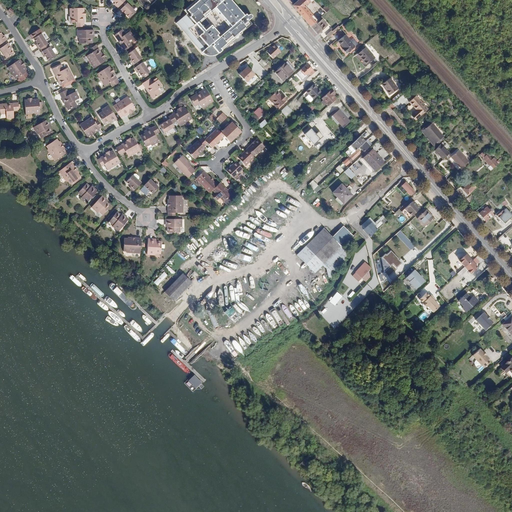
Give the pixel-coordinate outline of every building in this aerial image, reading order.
[(250,22),(248,20),(250,17),(254,13),(255,13),(255,12),(255,11),(254,11),(254,10),(253,10),(253,9),(252,9),(251,10),(250,10),(248,12),(246,11),(243,13),(230,0),(196,0),(187,9),(188,11),(187,12),(177,22),(203,50),(209,44),(213,44),(219,50),(222,47),(250,22)] [(193,0),(184,9),(187,12),(188,11),(187,9),(196,0),(193,0)] [(310,26),(316,20),(304,6),(312,0),(297,0),(292,5),(310,26)] [(119,9),(121,11),(122,10),(124,11),(128,16),(133,11),(125,3),(119,9)] [(69,8),(69,23),(76,22),(76,27),(84,26),(83,15),(82,15),(82,11),(83,11),(83,10),(83,7),(69,8)] [(222,47),(224,49),(254,21),(250,17),(248,20),(250,22),(222,47)] [(321,22),(323,20),(320,17),(316,20),(310,26),(317,34),(325,27),(321,22)] [(35,43),(36,45),(35,46),(37,49),(39,48),(46,44),(46,43),(40,33),(41,32),(38,28),(28,35),(31,39),(32,38),(35,43)] [(91,37),(90,35),(92,35),(92,29),(76,30),(77,38),(78,38),(79,43),(91,42),(91,37)] [(124,33),(121,29),(114,34),(118,40),(117,41),(123,50),(130,45),(127,41),(133,37),(128,30),(124,33)] [(345,34),(337,41),(343,48),(341,49),(345,53),(347,52),(354,46),(345,34)] [(10,48),(9,46),(10,45),(8,42),(0,47),(0,48),(6,58),(13,53),(10,48)] [(94,43),(87,48),(90,52),(97,47),(94,43)] [(272,59),(281,50),(274,43),(266,52),(272,59)] [(39,48),(41,51),(39,52),(41,55),(42,54),(43,56),(47,61),(55,56),(48,46),(48,47),(46,44),(39,48)] [(222,51),(224,49),(222,47),(219,50),(213,44),(209,44),(203,50),(206,53),(210,55),(213,55),(217,55),(218,54),(220,53),(222,51)] [(99,51),(99,50),(97,47),(90,52),(86,55),(93,68),(105,60),(101,54),(101,53),(100,54),(98,51),(99,51)] [(357,54),(366,64),(374,57),(365,47),(357,54)] [(141,58),(134,48),(131,50),(129,51),(126,54),(130,59),(131,60),(130,61),(132,64),(141,58)] [(19,60),(7,67),(16,80),(18,78),(26,73),(27,72),(24,66),(23,66),(22,67),(20,63),(21,62),(20,62),(19,60)] [(136,70),(137,72),(141,76),(143,75),(144,76),(147,74),(146,72),(148,71),(141,61),(132,68),(134,71),(136,70)] [(286,61),(274,72),(282,80),(294,69),(286,61)] [(52,68),(55,75),(54,76),(59,85),(73,78),(67,66),(63,68),(60,63),(52,68)] [(312,76),(315,73),(306,63),(300,69),(306,75),(308,72),(312,76)] [(108,65),(96,73),(103,86),(109,82),(115,78),(116,78),(112,72),(111,71),(110,72),(109,70),(110,69),(109,68),(108,65)] [(238,74),(245,82),(254,74),(247,66),(238,74)] [(26,73),(18,78),(21,82),(29,77),(26,73)] [(390,77),(382,83),(387,90),(386,90),(390,95),(398,88),(390,77)] [(115,78),(109,82),(111,86),(118,82),(115,78)] [(148,91),(153,98),(160,93),(157,88),(161,85),(156,78),(150,82),(147,78),(141,82),(147,92),(148,91)] [(266,83),(265,81),(263,79),(257,84),(261,88),(266,83)] [(313,99),(320,92),(313,84),(305,91),(313,99)] [(196,95),(189,99),(194,106),(198,103),(201,107),(212,100),(205,87),(195,93),(196,95)] [(63,101),(64,100),(68,108),(76,104),(73,99),(78,97),(74,89),(68,93),(65,89),(59,92),(63,101)] [(327,105),(335,98),(332,94),(334,92),(331,89),(321,98),(322,99),(325,103),(327,105)] [(277,108),(287,99),(284,96),(282,97),(281,95),(276,91),(268,98),(272,102),(273,101),(276,103),(274,105),(277,108)] [(428,109),(416,95),(409,101),(411,104),(421,115),(428,109)] [(122,115),(128,112),(128,111),(128,110),(130,109),(131,109),(134,107),(126,96),(114,104),(118,109),(122,115)] [(28,100),(27,100),(24,100),(25,113),(39,112),(39,108),(39,106),(41,106),(40,101),(38,101),(38,99),(32,99),(31,99),(31,100),(28,101),(28,100)] [(7,102),(8,103),(0,103),(0,113),(6,113),(6,118),(14,117),(13,110),(18,109),(18,107),(18,103),(17,101),(7,102)] [(411,104),(409,105),(404,110),(414,121),(421,115),(411,104)] [(109,120),(110,119),(112,121),(116,118),(107,105),(101,109),(102,110),(97,113),(104,123),(109,120)] [(286,117),(293,111),(288,105),(281,111),(286,117)] [(305,115),(313,108),(311,105),(302,113),(305,115)] [(180,108),(179,108),(180,109),(177,110),(171,113),(172,114),(176,120),(179,125),(191,118),(184,106),(180,108)] [(342,127),(349,121),(339,109),(332,115),(342,127)] [(223,122),(227,117),(222,112),(218,117),(223,122)] [(167,117),(171,123),(176,120),(172,114),(167,117)] [(207,119),(211,123),(216,119),(212,114),(207,119)] [(92,131),(93,131),(98,128),(98,127),(100,126),(96,119),(94,121),(90,116),(78,124),(86,136),(88,134),(89,133),(89,132),(92,131)] [(164,119),(165,120),(163,121),(158,124),(162,132),(173,126),(171,123),(167,117),(164,119)] [(49,126),(49,124),(50,124),(48,119),(33,126),(37,133),(39,132),(41,137),(52,131),(49,126)] [(423,129),(434,143),(442,136),(431,122),(423,129)] [(230,143),(241,132),(238,129),(234,125),(232,123),(221,133),(225,137),(230,143)] [(154,134),(157,132),(153,126),(145,130),(146,132),(144,133),(140,136),(146,146),(151,144),(151,145),(158,141),(154,134)] [(311,129),(304,134),(314,145),(323,136),(319,131),(315,134),(311,129)] [(221,133),(217,130),(205,141),(207,143),(213,149),(225,137),(221,133)] [(126,140),(125,141),(120,144),(121,144),(115,148),(119,154),(124,150),(128,156),(139,148),(136,143),(132,136),(129,138),(128,138),(129,140),(127,141),(126,140)] [(359,136),(347,147),(352,153),(359,146),(364,141),(359,136)] [(59,145),(60,144),(58,141),(56,138),(45,145),(51,154),(50,155),(54,160),(66,151),(62,146),(61,147),(59,145)] [(205,141),(202,138),(198,141),(187,152),(194,159),(205,149),(203,147),(207,143),(205,141)] [(265,147),(258,140),(255,142),(253,145),(247,150),(253,157),(256,154),(257,155),(265,147)] [(363,151),(369,146),(364,141),(359,146),(363,151)] [(440,142),(434,148),(438,151),(444,145),(440,142)] [(444,145),(438,151),(443,157),(449,151),(444,145)] [(360,152),(357,149),(342,162),(345,165),(360,152)] [(372,149),(362,158),(373,170),(383,161),(372,149)] [(457,163),(465,156),(459,149),(451,156),(457,163)] [(496,161),(486,149),(479,155),(487,163),(490,166),(488,168),(491,171),(501,161),(499,159),(496,161)] [(105,154),(104,154),(99,157),(100,158),(96,160),(100,166),(104,164),(106,169),(119,161),(111,150),(109,151),(108,152),(108,153),(106,154),(105,154)] [(253,157),(247,150),(238,158),(246,166),(255,158),(253,157)] [(189,178),(195,172),(189,165),(186,162),(187,161),(181,156),(174,163),(189,178)] [(468,160),(465,156),(457,163),(460,167),(468,160)] [(69,183),(79,175),(76,171),(75,170),(74,170),(72,167),(73,166),(70,162),(58,171),(62,176),(62,175),(69,183)] [(227,171),(234,178),(243,169),(236,162),(227,171)] [(450,170),(443,176),(446,179),(452,174),(450,170)] [(213,190),(218,185),(213,180),(211,178),(204,172),(197,179),(210,193),(213,190)] [(129,185),(131,187),(130,188),(133,190),(140,182),(131,174),(125,181),(129,185)] [(145,187),(147,189),(151,193),(157,186),(149,178),(141,186),(144,188),(145,187)] [(414,192),(403,181),(400,184),(402,185),(401,186),(402,188),(403,187),(407,191),(406,192),(410,196),(414,192)] [(218,185),(213,190),(217,194),(214,198),(217,201),(220,198),(224,202),(232,194),(230,192),(234,188),(231,186),(228,189),(221,182),(218,185)] [(461,186),(457,190),(466,201),(471,196),(469,194),(476,188),(474,186),(471,182),(464,188),(461,186)] [(93,186),(92,188),(90,186),(86,183),(78,192),(81,195),(80,196),(86,202),(97,190),(93,186)] [(341,184),(332,193),(343,203),(352,195),(341,184)] [(396,187),(394,185),(389,191),(392,194),(397,188),(396,187)] [(167,206),(166,212),(173,212),(182,212),(182,205),(180,205),(180,195),(168,194),(168,198),(167,202),(169,202),(168,206),(167,206)] [(110,205),(105,200),(104,199),(105,198),(101,195),(91,206),(97,212),(98,210),(101,214),(110,205)] [(404,209),(411,216),(420,208),(417,205),(416,205),(412,201),(404,209)] [(494,215),(487,207),(479,214),(486,221),(494,215)] [(408,219),(411,216),(404,209),(402,211),(408,219)] [(433,217),(426,210),(417,218),(423,225),(433,217)] [(503,211),(502,212),(509,221),(510,219),(503,211)] [(127,219),(123,215),(122,216),(120,215),(117,212),(108,222),(112,225),(111,226),(117,231),(127,219)] [(509,221),(502,212),(497,217),(504,225),(509,221)] [(164,223),(166,223),(166,225),(166,231),(179,231),(179,226),(180,226),(180,218),(164,218),(164,223)] [(364,230),(369,236),(375,231),(369,225),(364,230)] [(288,232),(283,227),(280,230),(282,232),(276,238),(279,241),(288,232)] [(305,246),(323,264),(341,246),(323,228),(305,246)] [(257,229),(255,232),(269,238),(270,234),(257,229)] [(395,234),(409,249),(412,245),(399,231),(395,234)] [(123,237),(122,250),(133,251),(133,252),(138,252),(139,238),(135,237),(135,239),(131,239),(131,238),(128,238),(123,237)] [(194,237),(191,240),(199,248),(202,246),(194,237)] [(147,238),(146,253),(154,254),(154,252),(159,253),(160,240),(154,240),(153,240),(153,238),(147,238)] [(391,264),(394,268),(401,261),(388,250),(380,259),(388,267),(391,264)] [(427,251),(423,256),(427,260),(432,255),(427,251)] [(459,260),(465,267),(466,265),(471,261),(466,255),(459,260)] [(358,282),(360,279),(365,282),(371,275),(367,272),(371,267),(363,261),(351,276),(358,282)] [(466,265),(465,267),(471,273),(477,267),(471,261),(466,265)] [(166,269),(173,275),(176,272),(168,266),(166,269)] [(412,269),(403,279),(414,290),(423,281),(412,269)] [(187,277),(190,280),(196,274),(193,271),(187,277)] [(154,282),(157,286),(168,276),(165,272),(154,282)] [(182,273),(164,291),(174,301),(191,283),(182,273)] [(309,278),(304,283),(316,297),(321,292),(309,278)] [(256,299),(259,295),(252,291),(249,295),(256,299)] [(466,309),(479,297),(477,294),(473,297),(469,292),(461,299),(466,305),(465,308),(466,309)] [(331,299),(337,302),(341,297),(335,293),(331,299)] [(429,297),(426,293),(419,300),(422,304),(421,304),(425,308),(427,307),(432,313),(439,307),(433,301),(434,299),(430,295),(429,297)] [(240,300),(250,309),(253,305),(243,297),(240,300)] [(481,299),(479,297),(466,309),(468,312),(481,299)] [(229,306),(222,313),(233,323),(239,317),(229,306)] [(291,317),(285,306),(281,309),(288,319),(291,317)] [(269,312),(278,326),(283,322),(285,325),(288,323),(279,310),(275,312),(273,310),(269,312)] [(486,330),(494,322),(491,319),(491,318),(488,315),(487,315),(484,312),(476,320),(486,330)] [(213,328),(217,327),(211,313),(207,315),(213,328)] [(511,316),(503,324),(511,334),(511,316)] [(270,318),(266,320),(272,329),(275,327),(270,318)] [(263,325),(263,326),(257,326),(257,335),(264,335),(264,328),(267,328),(267,325),(263,325)] [(243,334),(236,338),(242,347),(249,343),(243,334)] [(481,371),(491,362),(479,348),(468,357),(481,371)] [(218,351),(209,356),(211,359),(220,355),(218,351)]
